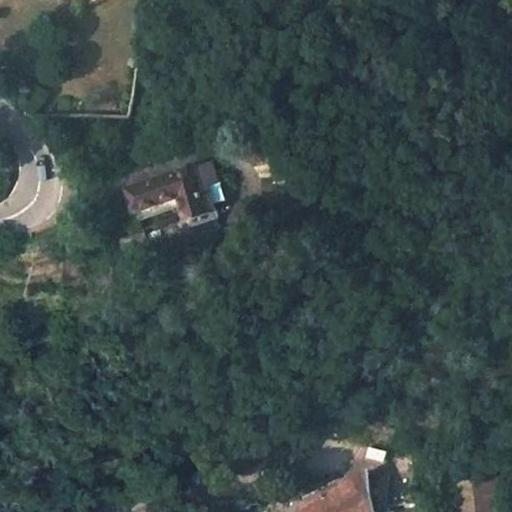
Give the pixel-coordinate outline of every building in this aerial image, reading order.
[(285,149),(272,152),(280,180),(295,175),(287,151),(285,149)] [(218,212),(199,163),(194,165),(213,214),(218,212)] [(189,222),(213,214),(194,165),(126,189),(135,212),(180,196),(189,222)] [(135,212),(138,221),(183,206),(180,196),(135,212)] [(112,354),(99,319),(92,322),(104,357),(112,354)] [(342,421),(336,393),(301,399),(307,428),(342,421)] [(433,460),(418,462),(421,475),(426,474),(436,474),(433,460)] [(482,463),(451,468),(454,482),(485,477),(482,463)] [(367,473),(299,511),(376,511),(375,505),(422,499),(416,471),(368,477),(367,473)] [(439,486),(438,474),(436,474),(426,474),(427,488),(439,486)] [(507,511),(507,505),(502,475),(485,477),(454,482),(452,482),(456,511),(507,511)] [(428,499),(440,497),(439,486),(427,488),(428,499)]
